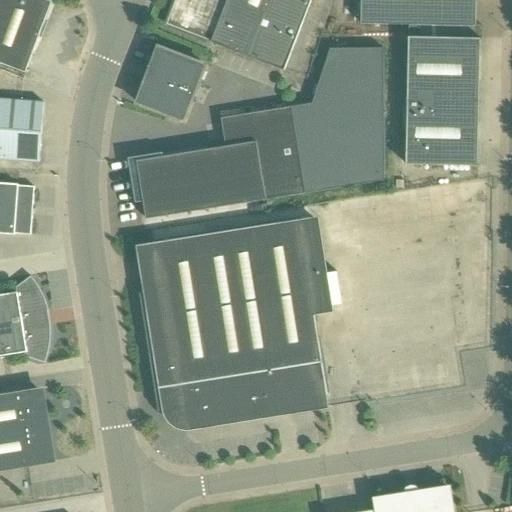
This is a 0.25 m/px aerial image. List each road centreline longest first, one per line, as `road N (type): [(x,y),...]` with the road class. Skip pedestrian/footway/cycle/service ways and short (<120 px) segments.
road 1 (unclassified): [(129,502),(86,169),(97,101),(131,0)]
road 2 (unclassified): [(129,502),(474,446),(501,432),(511,412)]
